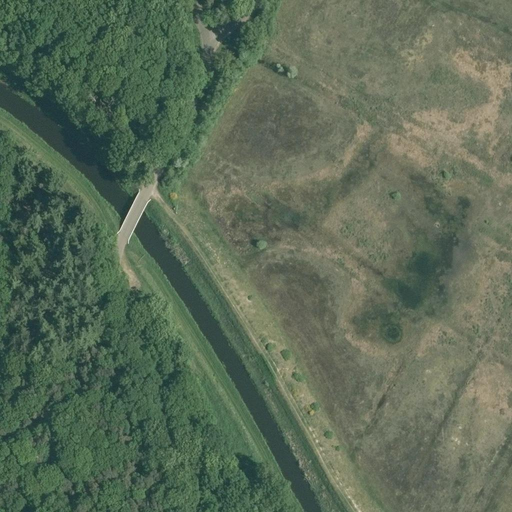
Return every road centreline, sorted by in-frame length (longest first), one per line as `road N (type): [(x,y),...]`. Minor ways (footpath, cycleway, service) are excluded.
road 1 (unclassified): [(188,511),(117,290),(115,259),(198,86),(206,42)]
road 2 (track): [(122,239),(165,288),(290,511)]
road 3 (track): [(0,65),(148,188)]
